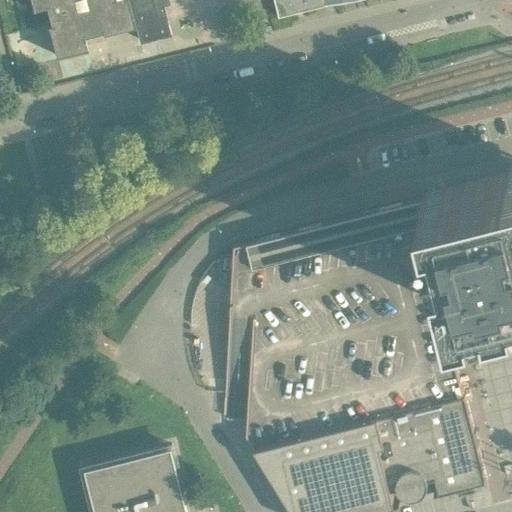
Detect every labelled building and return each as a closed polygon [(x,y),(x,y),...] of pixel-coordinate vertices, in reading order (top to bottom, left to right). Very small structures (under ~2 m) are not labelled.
[(29,0),(31,6),(45,3),(49,21),(46,22),(54,54),(87,46),(86,44),(83,32),(101,28),(102,31),(134,23),(138,38),(169,30),(162,0),(29,0)] [(338,0),(273,0),(277,16),(338,0)] [(424,194),(417,195),(442,307),(511,289),(511,166),(422,187),(424,194)] [(254,444),(465,391),(442,307),(417,195),(235,242),(227,367),(250,368),(247,432),(254,444)] [(489,478),(465,391),(254,444),(296,511),(352,511),(395,501),(391,486),(398,484),(399,486),(401,488),(403,490),(405,491),(407,492),(409,493),(412,493),(414,493),(416,493),(419,492),(421,491),(423,490),(425,488),(426,486),(427,484),(428,481),(428,479),(428,476),(435,475),(439,490),(489,478)] [(189,511),(177,461),(172,443),(85,465),(96,511),(189,511)]
